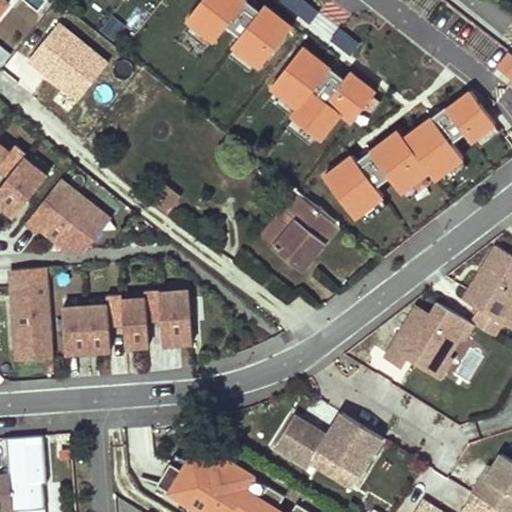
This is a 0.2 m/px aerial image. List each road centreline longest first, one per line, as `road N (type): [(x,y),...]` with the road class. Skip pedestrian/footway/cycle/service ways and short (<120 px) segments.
road 1 (residential): [(92,399),(212,388),(288,363),(511,198)]
road 2 (unknown): [(320,344),(446,434),(487,432),(511,414)]
